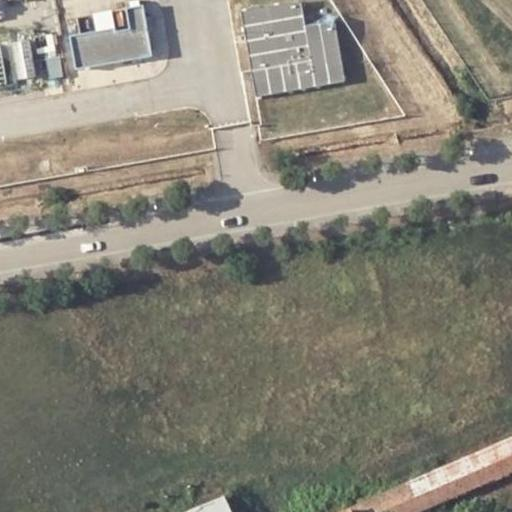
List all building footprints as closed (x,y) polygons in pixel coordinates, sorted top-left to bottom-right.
[(244,20),(257,95),(346,80),(335,20),(306,24),(301,0),(299,0),(242,9),(244,20)] [(97,31),(69,36),(76,69),(155,55),(146,4),(131,6),(135,29),(115,32),(114,27),(97,31)] [(94,14),(97,31),(114,27),(111,10),(94,14)] [(60,55),(45,57),(49,80),(63,78),(60,55)] [(511,442),(348,511),(421,511),(511,474),(511,442)] [(229,511),(223,499),(194,511),(229,511)]
